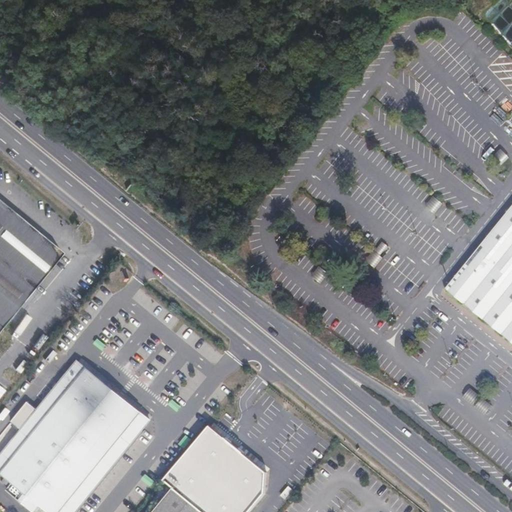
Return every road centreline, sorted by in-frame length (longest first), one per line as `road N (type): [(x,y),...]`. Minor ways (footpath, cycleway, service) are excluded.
road 1 (secondary): [(498,511),(0,102)]
road 2 (secondary): [(0,127),(467,511)]
